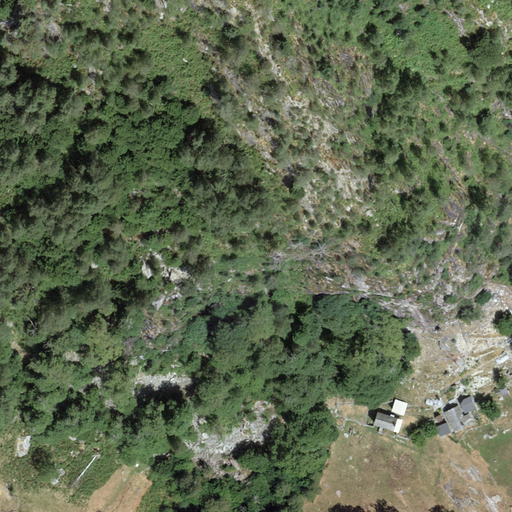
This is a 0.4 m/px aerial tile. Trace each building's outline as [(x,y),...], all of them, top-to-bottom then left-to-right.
[(463,399),(460,404),(464,414),(476,409),(471,396),(463,399)] [(407,404),(395,400),(391,412),(403,416),(407,404)] [(455,432),(473,425),(468,414),(464,417),(458,406),(444,412),(455,432)] [(377,412),(373,425),(393,432),(397,419),(377,412)] [(447,423),(436,427),(440,437),(450,433),(447,423)]
